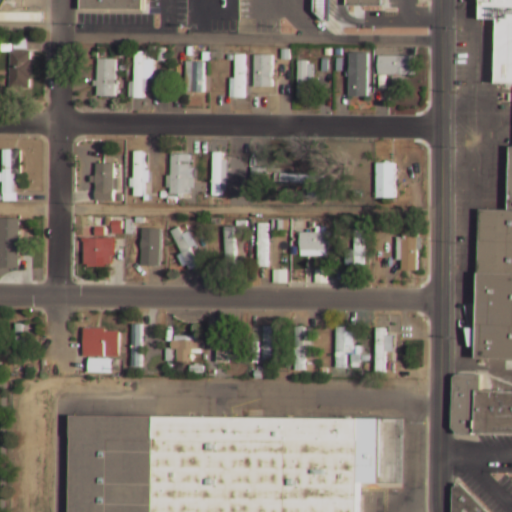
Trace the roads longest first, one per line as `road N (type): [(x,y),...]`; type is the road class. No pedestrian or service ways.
road 1 (tertiary): [(439,511),(442,0)]
road 2 (residential): [(0,125),(441,128)]
road 3 (residential): [(438,299),(0,292)]
road 4 (residential): [(59,358),(62,0)]
